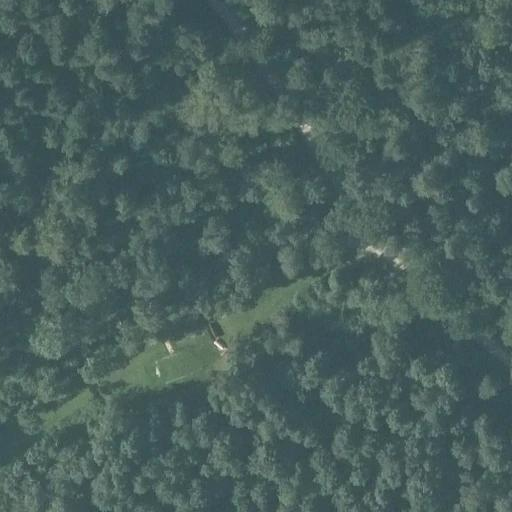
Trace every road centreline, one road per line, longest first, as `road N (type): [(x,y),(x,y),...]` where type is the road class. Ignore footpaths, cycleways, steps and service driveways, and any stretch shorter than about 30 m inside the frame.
road 1 (track): [(216,0),(369,220),(511,366)]
road 2 (track): [(0,459),(104,376),(270,303),(369,220)]
